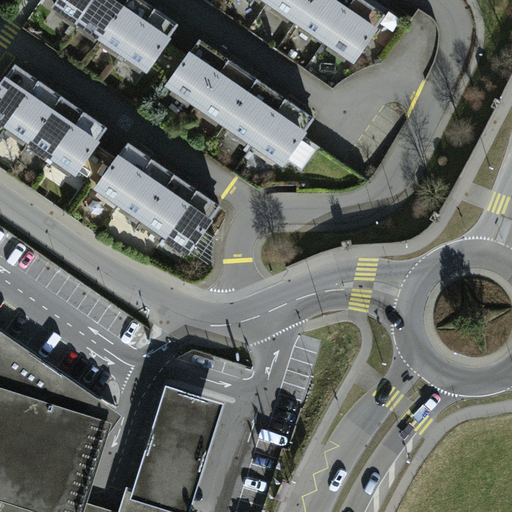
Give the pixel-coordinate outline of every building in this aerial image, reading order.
[(53,12),(60,0),(43,0),(41,4),(53,12)] [(197,30),(153,0),(72,0),(63,14),(162,81),(197,30)] [(353,0),(253,0),(322,47),(353,0)] [(306,106),(207,39),(172,91),(271,158),(306,106)] [(121,134),(23,67),(0,100),(0,126),(86,185),(121,134)] [(230,210),(132,143),(97,195),(195,262),(230,210)] [(0,511),(113,511),(114,510),(85,501),(112,472),(113,412),(0,333),(0,511)] [(113,511),(193,511),(196,504),(123,481),(114,510),(113,511)]
